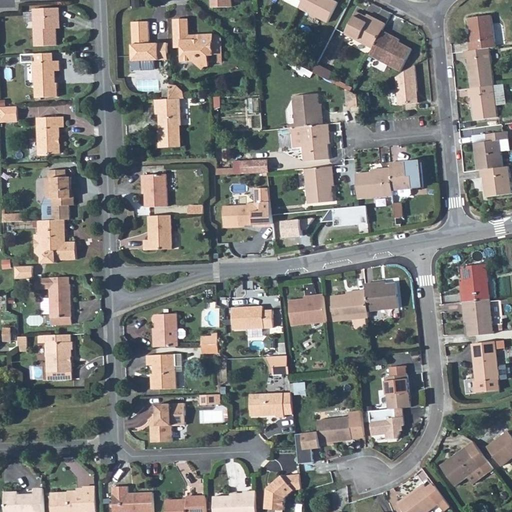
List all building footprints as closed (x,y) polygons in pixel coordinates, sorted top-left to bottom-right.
[(299,8),(328,23),(339,2),(333,0),(303,0),(303,2),(299,8)] [(56,16),(60,16),(60,8),(34,9),(36,46),(58,45),(57,28),(56,16)] [(367,17),(357,12),(346,34),(374,49),(383,31),(386,24),(380,21),(378,23),(367,17)] [(367,17),(378,23),(380,21),(368,14),(367,17)] [(471,51),(491,48),(497,47),(492,15),(468,18),(472,43),(470,43),(471,51)] [(219,55),(222,55),(221,39),(218,35),(214,35),(213,35),(200,35),(200,40),(195,40),(195,38),(192,38),(189,36),(189,20),(175,20),(176,46),(183,46),(184,61),(195,61),(203,69),(209,66),(208,55),(219,55)] [(168,43),(150,44),(149,22),(133,22),(134,61),(142,61),(143,70),(156,69),(155,60),(169,60),(168,43)] [(370,55),(401,71),(413,49),(389,37),(390,34),(383,31),(374,49),(370,55)] [(465,52),(466,59),(469,59),(471,71),(470,72),(472,88),(494,85),(497,85),(491,48),(471,51),(465,52)] [(56,78),(56,71),(61,71),(60,61),(54,61),(54,53),(22,54),(23,63),(33,63),(34,83),(36,83),(37,98),(59,97),(58,83),(54,83),(54,79),(56,78)] [(314,73),(329,81),(333,73),(318,64),(314,73)] [(416,66),(397,77),(399,105),(418,103),(417,91),(418,91),(416,66)] [(177,86),(170,84),(170,99),(181,99),(185,98),(183,91),(177,86)] [(494,85),(497,106),(507,105),(504,84),(497,85),(494,85)] [(468,89),(469,97),(471,96),(475,121),(499,117),(497,106),(494,85),(472,88),(468,89)] [(359,96),(347,89),(348,107),(360,106),(359,96)] [(297,128),(302,127),(324,125),(323,117),(321,117),(320,104),(319,94),(294,96),(297,128)] [(156,100),(156,114),(160,114),(160,124),(162,124),(163,130),(160,130),(159,130),(160,148),(182,147),(181,125),(182,125),(181,99),(170,99),(156,100)] [(18,106),(0,107),(0,111),(0,122),(19,121),(18,106)] [(39,118),(40,156),(51,155),(52,154),(61,153),(60,127),(65,127),(64,117),(39,118)] [(302,127),(303,147),(305,162),(329,159),(328,144),(327,132),(330,132),(329,125),(324,125),(302,127)] [(293,134),(294,148),(303,147),(302,127),(297,128),(291,128),(291,132),(293,134)] [(478,171),(480,171),(504,167),(502,152),(511,150),(508,132),(487,134),(488,142),(474,143),(478,171)] [(243,161),(243,174),(268,173),(268,160),(243,161)] [(424,187),(422,163),(411,164),(398,165),(398,162),(390,163),(391,168),(393,190),(400,189),(400,195),(403,197),(410,196),(412,194),(412,189),(424,187)] [(306,169),(309,204),(334,201),(333,186),(331,174),(334,174),(333,166),(306,169)] [(480,171),(481,178),(484,178),(486,197),(511,193),(511,185),(510,166),(504,167),(480,171)] [(357,174),(359,199),(394,196),(393,190),(391,168),(383,169),(383,172),(371,173),(357,174)] [(47,196),(43,206),(44,221),(66,220),(71,220),(70,205),(75,205),(75,197),(73,197),(72,177),(67,177),(67,170),(49,171),(49,178),(53,178),(53,184),(46,185),(47,196)] [(143,183),(146,183),(146,194),(147,208),(168,207),(167,174),(143,175),(143,183)] [(243,227),(242,223),(254,223),(254,228),(262,227),(274,227),(274,224),(270,188),(255,189),(256,203),(248,203),(248,206),(224,206),(225,228),(243,227)] [(395,203),(396,218),(404,217),(403,203),(395,203)] [(190,214),(204,214),(204,205),(189,206),(190,214)] [(367,206),(334,209),(335,227),(369,224),(367,206)] [(24,213),(4,214),(4,222),(24,221),(24,213)] [(150,235),(151,240),(145,240),(145,250),(174,249),(172,215),(150,216),(150,232),(152,232),(152,234),(150,235)] [(39,221),(40,235),(36,235),(36,253),(43,258),(43,263),(57,263),(57,260),(78,260),(77,242),(67,243),(65,243),(64,231),(67,231),(66,220),(44,221),(39,221)] [(274,227),(275,239),(283,238),(281,223),(274,224),(274,227)] [(462,294),(463,302),(491,299),(487,264),(462,267),(464,281),(465,294),(462,294)] [(34,266),(16,267),(17,279),(34,279),(34,266)] [(52,313),(53,325),(73,324),(71,284),(70,284),(70,277),(36,278),(37,289),(51,288),(52,298),(52,313)] [(366,284),(367,290),(369,311),(400,308),(397,283),(387,284),(374,286),(374,283),(366,284)] [(347,295),(332,296),(335,321),(370,317),(369,311),(367,290),(359,291),(359,294),(347,295)] [(305,299),(290,301),(293,326),(327,322),(324,294),(317,295),(317,298),(305,299)] [(43,299),(44,314),(52,313),(52,298),(43,299)] [(463,302),(464,310),(467,309),(468,322),(470,336),(494,334),(491,299),(463,302)] [(250,307),(233,308),(234,330),(274,328),(273,310),(264,310),(264,306),(255,307),(254,309),(250,309),(250,307)] [(154,339),(155,347),(180,346),(179,338),(185,338),(187,336),(187,332),(184,329),(178,330),(178,314),(157,315),(154,318),(154,322),(156,323),(157,328),(157,339),(154,339)] [(12,328),(4,329),(4,341),(12,341),(12,328)] [(73,380),(72,350),(74,350),(74,342),(72,342),(72,335),(49,336),(49,343),(47,343),(49,381),(73,380)] [(203,336),(203,345),(219,344),(218,336),(203,336)] [(28,337),(19,337),(19,348),(28,348),(28,337)] [(203,345),(203,354),(219,353),(219,344),(203,345)] [(497,349),(474,351),(477,382),(475,382),(476,393),(500,390),(499,380),(509,379),(507,365),(499,366),(497,349)] [(153,380),(153,390),(177,388),(176,366),(183,366),(182,354),(148,356),(148,365),(154,365),(155,380),(153,380)] [(268,357),(273,367),(277,367),(276,357),(268,357)] [(276,357),(277,367),(289,366),(288,357),(276,357)] [(277,367),(273,367),(274,375),(290,374),(289,366),(277,367)] [(389,410),(403,408),(412,407),(408,375),(407,366),(390,367),(391,376),(386,377),(389,410)] [(292,393),(251,394),(252,416),(277,415),(278,418),(285,417),(285,415),(294,415),(292,393)] [(202,395),(202,405),(222,404),(222,394),(202,395)] [(155,421),(152,421),(153,442),(174,442),(173,426),(187,425),(186,404),(158,405),(158,414),(158,421),(155,421)] [(405,425),(403,408),(389,410),(390,417),(371,419),(373,436),(387,434),(388,440),(399,439),(402,433),(401,426),(405,425)] [(363,411),(350,412),(350,417),(319,420),(321,443),(353,439),(353,437),(366,436),(363,411)] [(500,438),(502,442),(511,434),(509,431),(500,438)] [(500,438),(488,447),(502,466),(511,458),(511,434),(502,442),(500,438)] [(442,468),(456,486),(469,477),(474,484),(494,469),(474,441),(461,451),(462,453),(442,468)] [(267,491),(266,509),(285,510),(286,498),(295,490),(302,489),(301,474),(283,476),(282,475),(269,486),(271,488),(267,491)] [(427,488),(424,484),(418,489),(419,490),(399,505),(404,511),(429,511),(439,505),(444,511),(451,507),(436,486),(429,491),(427,488)] [(114,487),(115,511),(154,511),(154,493),(130,494),(129,486),(114,487)] [(96,487),(84,487),(84,491),(69,491),(69,493),(52,493),(52,511),(87,511),(97,511),(96,487)] [(19,492),(5,493),(6,511),(44,511),(44,489),(35,489),(35,497),(19,498),(19,492)] [(244,495),(214,496),(214,511),(257,511),(257,491),(244,491),(244,495)] [(207,511),(207,496),(188,496),(188,499),(167,500),(167,511),(207,511)]
